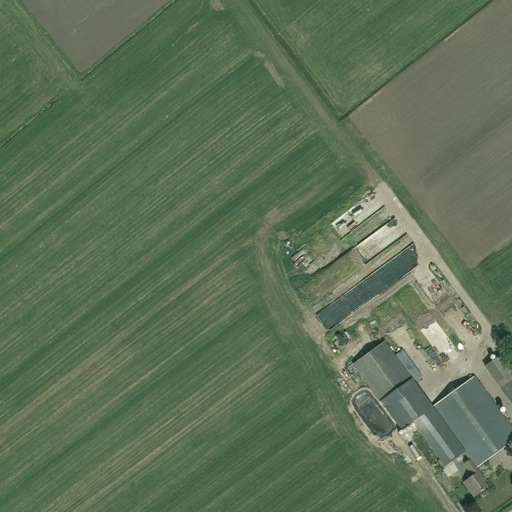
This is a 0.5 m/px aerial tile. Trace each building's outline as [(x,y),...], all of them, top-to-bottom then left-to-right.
[(368,290),(362,291),(364,303),(371,302),(368,290)] [(467,352),(481,346),(476,335),(462,341),(467,352)] [(352,365),(386,411),(411,392),(405,384),(413,379),(385,341),(352,365)] [(511,404),(511,361),(505,352),(484,367),(511,404)] [(476,468),(511,441),(511,430),(473,377),(431,408),(469,460),(463,464),(467,470),(472,476),(463,483),(474,498),(487,488),(482,480),(484,479),(476,468)] [(424,399),(418,404),(422,408),(428,404),(424,399)]
